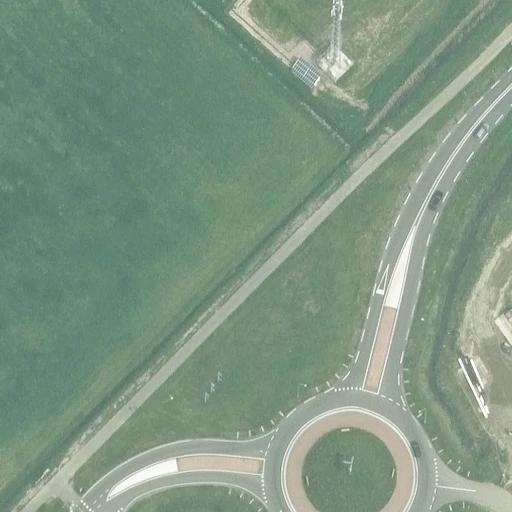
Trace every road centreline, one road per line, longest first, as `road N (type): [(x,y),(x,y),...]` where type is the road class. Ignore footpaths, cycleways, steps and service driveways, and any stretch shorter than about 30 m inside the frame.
road 1 (tertiary): [(278,445),(173,449),(145,458),(108,481),(86,511)]
road 2 (primary): [(413,224),(341,401)]
road 3 (primary): [(388,412),(413,224)]
road 4 (tertiary): [(97,511),(181,478),(215,475),(271,490)]
road 5 (primary): [(413,224),(463,135),(511,87)]
